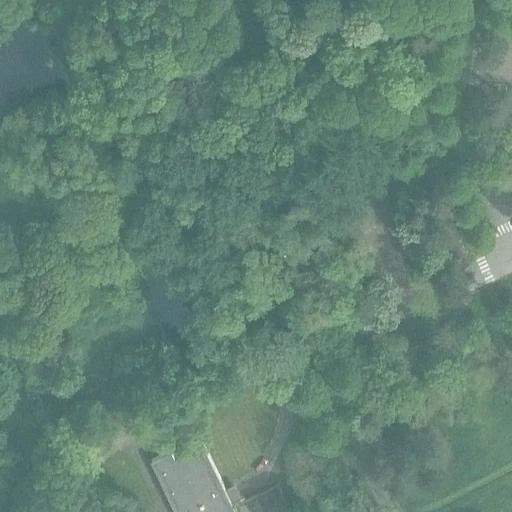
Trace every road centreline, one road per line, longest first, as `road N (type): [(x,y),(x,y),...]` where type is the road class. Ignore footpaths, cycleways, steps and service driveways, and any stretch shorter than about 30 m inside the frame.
road 1 (residential): [(76,511),(98,448),(148,411),(511,257)]
road 2 (residential): [(469,0),(457,121),(495,201)]
